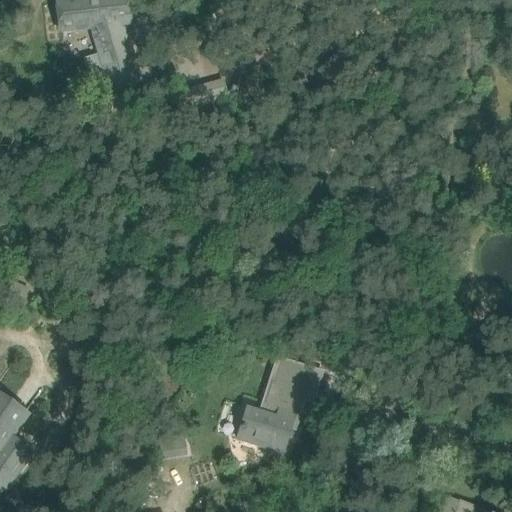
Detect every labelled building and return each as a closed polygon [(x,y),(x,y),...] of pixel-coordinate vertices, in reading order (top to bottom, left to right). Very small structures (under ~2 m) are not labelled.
[(116,106),(136,101),(144,98),(122,23),(130,22),(127,0),(67,0),(68,0),(57,2),(60,30),(93,26),(116,106)] [(225,79),(179,92),(184,111),(230,98),(225,79)] [(8,283),(2,296),(22,305),(28,292),(8,283)] [(215,331),(204,361),(223,369),(231,350),(242,354),(246,343),(215,331)] [(246,407),(236,439),(282,454),(295,416),(293,415),(296,407),(298,408),(301,397),(315,402),(324,375),(279,361),(272,382),(262,412),(246,407)] [(0,395),(0,485),(7,490),(34,453),(13,438),(29,416),(0,395)] [(165,466),(156,476),(167,485),(172,479),(170,470),(165,466)] [(438,511),(484,511),(446,497),(446,496),(445,496),(438,511)]
